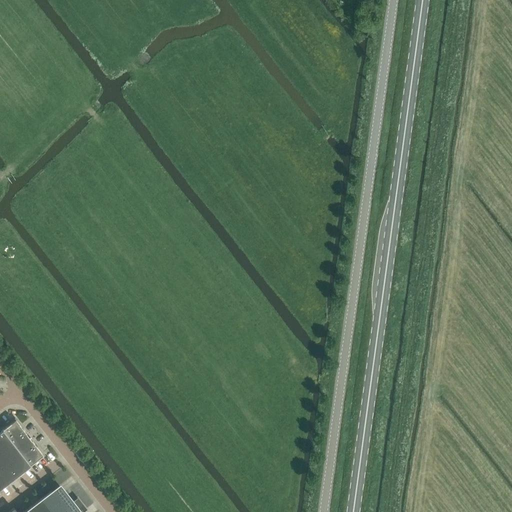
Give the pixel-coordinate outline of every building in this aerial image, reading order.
[(16,419),(3,429),(17,447),(30,437),(16,419)] [(3,429),(0,431),(0,441),(9,454),(17,447),(3,429)] [(17,447),(31,465),(44,455),(30,437),(17,447)] [(0,460),(9,454),(0,441),(0,460)] [(9,454),(23,471),(31,465),(17,447),(9,454)] [(9,454),(0,460),(0,466),(11,481),(23,471),(9,454)] [(0,466),(0,489),(11,481),(0,466)] [(103,484),(108,480),(99,468),(94,472),(103,484)] [(73,470),(67,474),(71,481),(77,478),(73,470)] [(51,490),(42,497),(53,511),(83,511),(82,511),(86,508),(78,498),(75,501),(74,501),(67,492),(58,500),(51,490)] [(53,511),(42,497),(31,506),(35,511),(53,511)] [(94,499),(88,503),(91,508),(97,505),(94,499)]
